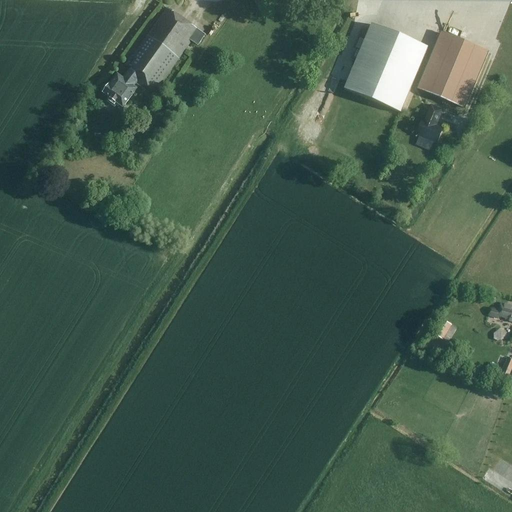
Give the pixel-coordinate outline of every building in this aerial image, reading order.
[(104,90),(104,92),(103,93),(109,97),(106,101),(114,107),(116,103),(122,107),(135,89),(134,88),(136,85),(145,92),(143,95),(150,100),(191,42),(197,46),(204,35),(167,10),(126,65),(131,68),(122,79),(117,76),(110,86),(109,85),(109,86),(106,86),(104,88),(104,90)] [(427,49),(371,26),(364,42),(359,40),(355,48),(360,50),(344,90),(400,113),(427,49)] [(488,53),(441,34),(418,89),(465,109),(488,53)] [(443,110),(431,105),(424,121),(423,120),(416,135),(437,144),(444,129),(437,126),(443,110)] [(511,321),(511,306),(501,304),(499,311),(490,309),(489,316),(498,318),(498,316),(506,318),(505,320),(511,321)] [(451,326),(441,320),(433,335),(443,341),(451,326)] [(496,339),(505,339),(505,331),(496,331),(496,339)] [(511,369),(511,360),(507,359),(499,377),(508,380),(511,369)]
